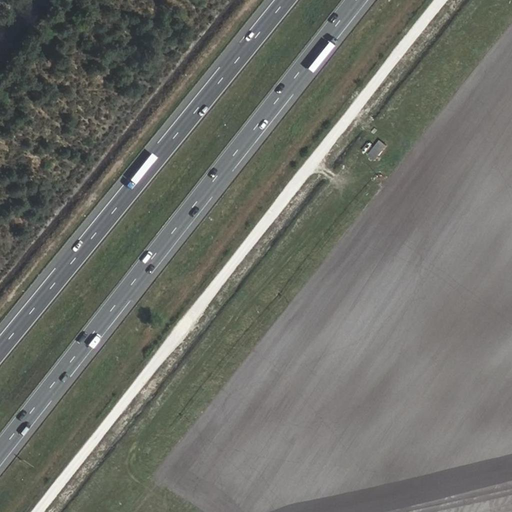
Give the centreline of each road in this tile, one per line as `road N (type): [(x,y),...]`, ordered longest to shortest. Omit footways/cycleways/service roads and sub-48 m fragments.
road 1 (track): [(447,0),(42,511)]
road 2 (motorway): [(0,453),(358,0)]
road 3 (motorway): [(283,0),(0,347)]
